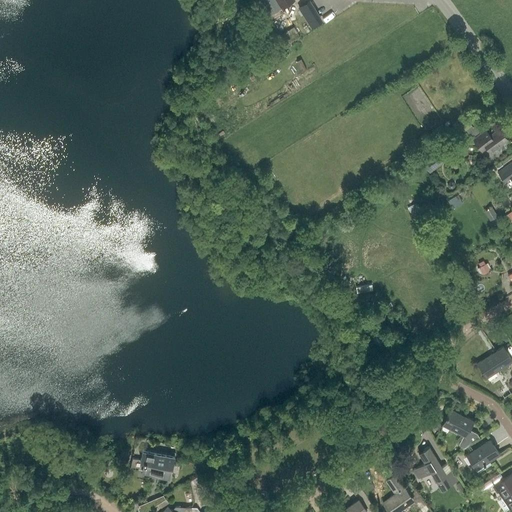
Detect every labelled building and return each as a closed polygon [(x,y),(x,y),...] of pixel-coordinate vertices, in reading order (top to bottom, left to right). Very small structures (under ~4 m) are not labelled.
[(295,0),(276,0),(282,9),(296,0),(295,0)] [(314,27),(325,20),(312,0),(308,0),(300,6),(314,27)] [(302,39),(294,27),(281,35),(289,48),(302,39)] [(299,60),(304,70),(313,66),(307,55),(299,60)] [(491,135),(487,130),(474,139),(483,151),(488,147),(491,152),(496,149),(500,151),(504,144),(509,140),(500,128),(491,135)] [(423,162),(430,172),(446,161),(438,151),(435,153),(433,151),(425,156),(427,159),(423,162)] [(511,177),(511,178),(511,163),(500,173),(506,181),(511,177)] [(463,203),(459,195),(448,201),(453,209),(463,203)] [(409,207),(418,224),(425,221),(421,214),(428,210),(425,204),(418,208),(416,203),(409,207)] [(492,208),(486,212),(490,220),(497,216),(492,208)] [(486,264),(480,267),(484,274),(489,271),(486,264)] [(351,319),(360,317),(356,304),(348,306),(351,319)] [(373,335),(374,338),(373,338),(379,350),(388,345),(380,328),(372,332),(368,323),(358,328),(364,340),(373,335)] [(488,377),(511,361),(511,358),(504,347),(479,363),(488,377)] [(444,425),(464,435),(459,444),(463,449),(480,437),(479,435),(476,433),(470,430),(475,421),(451,409),(444,425)] [(443,426),(437,423),(434,430),(439,433),(443,426)] [(501,454),(491,440),(467,455),(479,473),(492,465),(490,461),(501,454)] [(449,463),(442,467),(430,447),(420,453),(426,463),(414,470),(420,479),(431,472),(443,490),(459,480),(449,463)] [(141,460),(133,459),(131,471),(170,478),(172,469),(173,469),(176,452),(172,452),(171,456),(143,451),(141,460)] [(511,474),(496,485),(511,509),(511,507),(511,474)] [(405,487),(405,488),(396,475),(387,481),(396,494),(384,503),(390,511),(399,511),(415,501),(405,487)] [(470,494),(473,501),(485,493),(481,487),(470,494)] [(140,506),(143,511),(145,511),(158,505),(160,504),(167,500),(165,495),(140,506)] [(160,504),(158,505),(158,506),(161,509),(169,503),(167,500),(160,504)] [(367,511),(359,500),(342,511),(367,511)]
